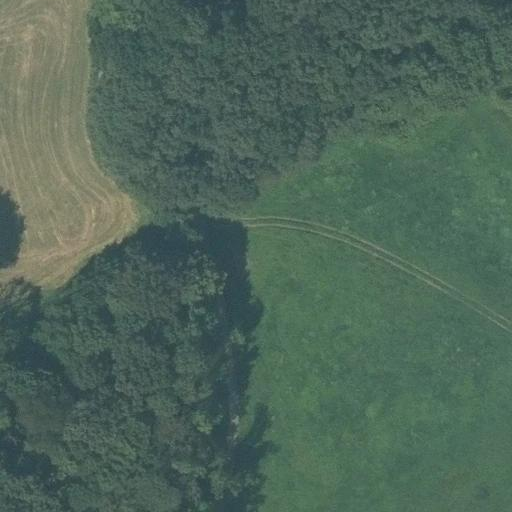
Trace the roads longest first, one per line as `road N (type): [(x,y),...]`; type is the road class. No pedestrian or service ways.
road 1 (track): [(202,248),(183,199),(131,169),(97,125),(114,47),(112,0)]
road 2 (track): [(223,511),(232,407),(227,332),(202,248)]
road 3 (unknown): [(183,199),(192,157),(268,82),(319,0)]
